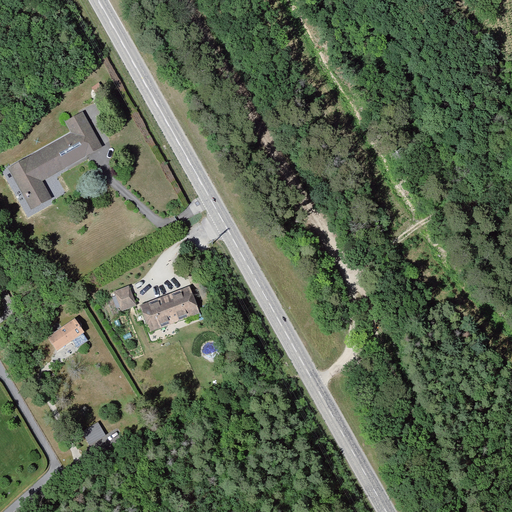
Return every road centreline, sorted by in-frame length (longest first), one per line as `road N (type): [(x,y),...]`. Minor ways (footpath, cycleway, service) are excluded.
road 1 (secondary): [(384,511),(97,0)]
road 2 (track): [(313,384),(331,375),(356,331),(353,279),(180,0)]
